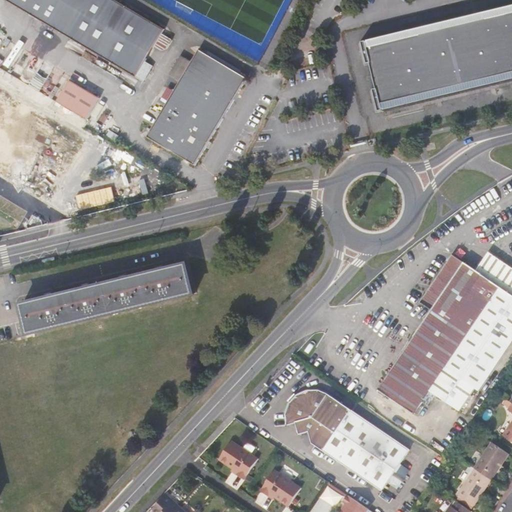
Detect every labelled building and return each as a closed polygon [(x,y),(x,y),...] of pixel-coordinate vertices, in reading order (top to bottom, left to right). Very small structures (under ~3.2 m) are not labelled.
[(144,62),(153,46),(161,33),(164,28),(116,0),(4,0),(5,1),(136,77),(144,62)] [(511,2),(365,38),(366,42),(511,7),(511,2)] [(383,112),(511,80),(511,7),(366,42),(358,44),(375,113),(383,112)] [(171,39),(161,33),(153,46),(161,50),(164,50),(166,49),(171,39)] [(192,61),(180,81),(173,93),(170,92),(167,97),(170,98),(147,137),(195,166),(248,77),(199,49),(192,61)] [(170,75),(180,81),(192,61),(182,55),(170,75)] [(153,67),(144,62),(136,77),(144,82),(153,67)] [(42,63),(31,82),(42,88),(52,69),(42,63)] [(58,102),(0,68),(0,81),(84,129),(89,121),(88,120),(100,99),(70,82),(58,102)] [(511,85),(511,80),(383,112),(384,116),(511,85)] [(0,89),(0,96),(7,101),(10,95),(0,89)] [(0,96),(0,181),(44,207),(82,144),(57,129),(42,121),(7,101),(0,96)] [(45,116),(42,121),(57,129),(59,125),(45,116)] [(76,158),(64,178),(71,182),(83,162),(76,158)] [(125,163),(122,168),(132,175),(135,169),(125,163)] [(379,391),(414,415),(445,369),(479,393),(511,345),(511,269),(491,254),(478,273),(454,257),(422,304),(432,312),(379,391)] [(186,265),(23,305),(30,335),(194,295),(186,265)] [(305,391),(293,394),(285,402),(282,413),(283,425),(295,423),(297,434),(307,432),(310,443),(380,490),(387,479),(407,449),(370,423),(338,402),(327,397),(316,393),(305,391)] [(258,459),(232,441),(220,457),(240,470),(238,472),(246,477),(258,459)] [(493,441),(475,468),(476,468),(491,479),(492,479),(510,452),(493,441)] [(474,504),(491,479),(476,468),(459,494),(474,504)] [(275,470),(262,489),(269,494),(270,492),(289,506),(301,490),(275,470)] [(150,507),(156,511),(173,511),(180,505),(165,491),(150,507)] [(441,497),(454,504),(457,501),(444,492),(441,497)] [(366,511),(369,509),(348,495),(343,502),(348,505),(342,511),(366,511)] [(457,501),(454,504),(452,506),(451,506),(446,511),(469,511),(471,510),(457,501)]
